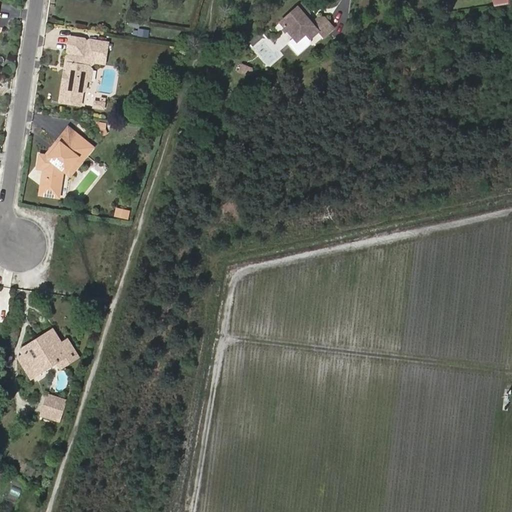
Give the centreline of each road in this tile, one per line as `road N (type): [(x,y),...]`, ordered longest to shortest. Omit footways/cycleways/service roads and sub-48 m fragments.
road 1 (track): [(172,511),(218,258),(511,191)]
road 2 (track): [(511,371),(204,333)]
road 3 (residential): [(21,246),(5,214),(37,0)]
